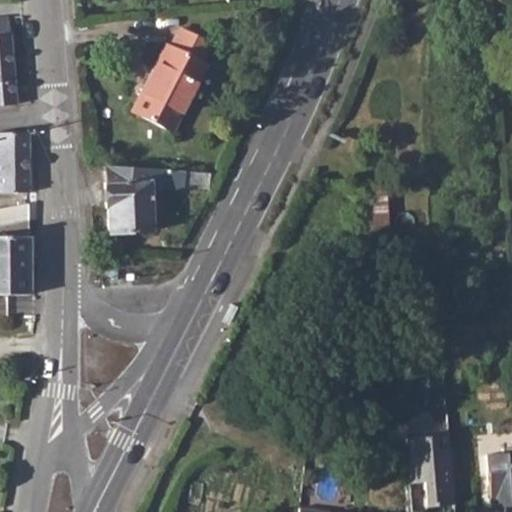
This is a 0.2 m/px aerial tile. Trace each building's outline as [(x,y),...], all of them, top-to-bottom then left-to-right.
[(0,105),(16,104),(7,18),(0,18),(0,105)] [(165,44),(132,111),(172,132),(206,65),(201,62),(210,44),(179,28),(170,46),(165,44)] [(0,132),(0,193),(28,193),(28,133),(0,132)] [(209,172),(105,166),(108,232),(152,231),(150,187),(185,189),(185,188),(208,188),(209,172)] [(385,185),(363,183),(365,218),(388,217),(385,185)] [(0,210),(0,225),(28,220),(28,205),(0,210)] [(28,220),(0,225),(0,296),(29,296),(28,220)] [(434,437),(408,440),(412,484),(425,483),(427,508),(456,505),(450,448),(436,450),(434,437)] [(511,511),(511,448),(503,450),(504,455),(487,456),(491,508),(506,507),(506,511),(511,511)]
